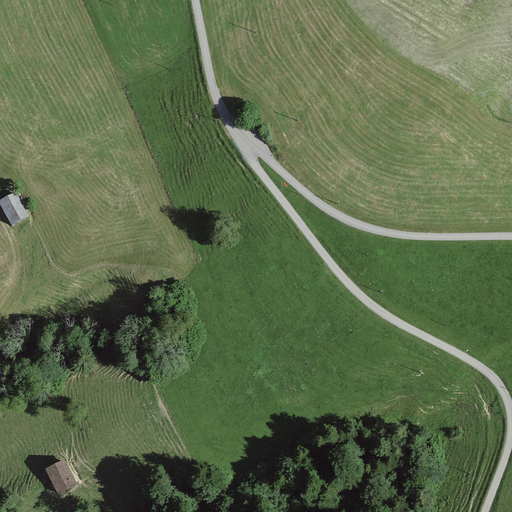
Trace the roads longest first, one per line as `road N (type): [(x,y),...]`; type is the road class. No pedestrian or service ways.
road 1 (unclassified): [(242,134),(273,190),(358,292),(481,368),(503,393),(511,429),(486,511)]
road 2 (unclassified): [(242,134),(319,203),(359,224),(511,232)]
road 3 (unclassified): [(196,0),(220,100),(242,134)]
